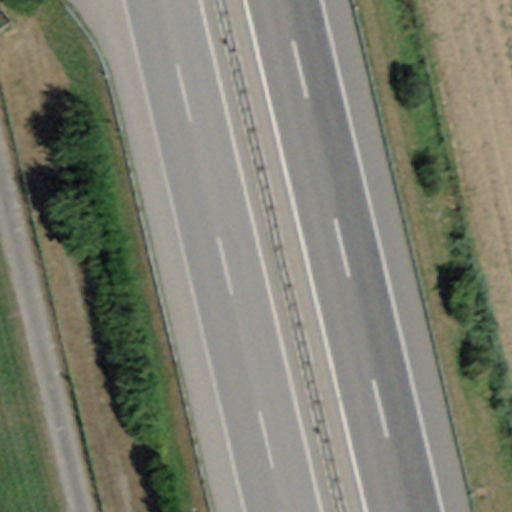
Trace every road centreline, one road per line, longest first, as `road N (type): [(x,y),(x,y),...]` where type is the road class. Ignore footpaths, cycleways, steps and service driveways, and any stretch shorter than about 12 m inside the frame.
road 1 (motorway): [(400,511),(278,0)]
road 2 (motorway): [(152,0),(273,511)]
road 3 (track): [(76,511),(0,182)]
